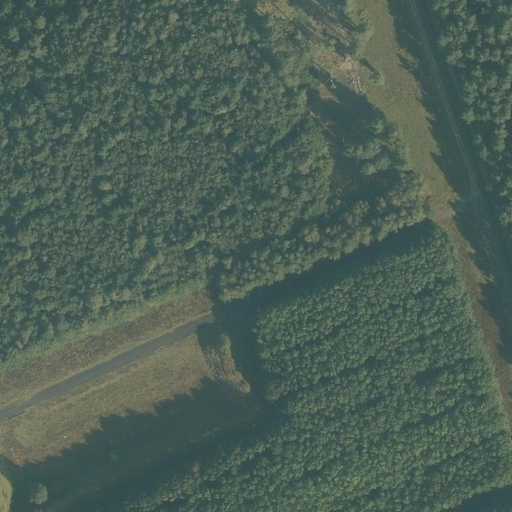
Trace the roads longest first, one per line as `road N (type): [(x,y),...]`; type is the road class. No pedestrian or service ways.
road 1 (track): [(0,418),(478,198)]
road 2 (track): [(426,0),(511,257)]
road 3 (track): [(412,0),(478,198)]
